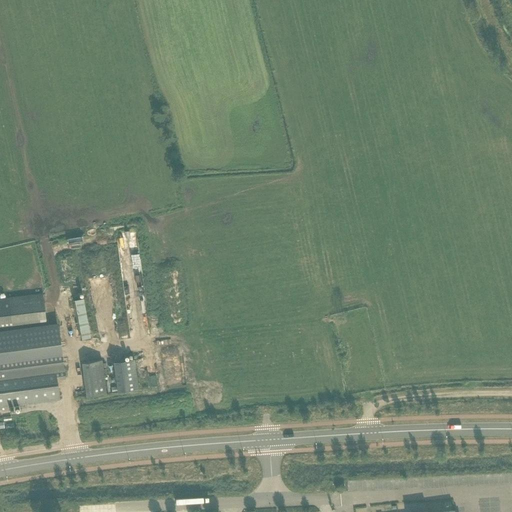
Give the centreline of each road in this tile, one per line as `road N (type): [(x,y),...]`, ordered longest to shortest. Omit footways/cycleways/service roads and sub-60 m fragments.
road 1 (tertiary): [(268,440),(0,470)]
road 2 (tertiary): [(511,429),(268,440)]
road 3 (track): [(511,394),(385,401),(367,409),(367,421)]
road 4 (unclassified): [(274,500),(117,507)]
